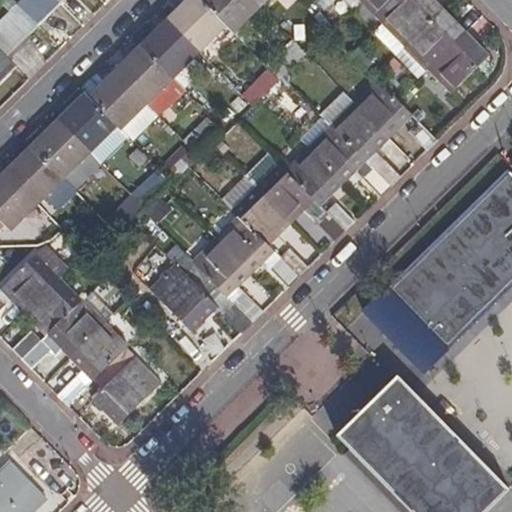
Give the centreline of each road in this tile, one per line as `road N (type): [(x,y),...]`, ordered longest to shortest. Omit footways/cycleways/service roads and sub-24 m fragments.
road 1 (residential): [(107,486),(511,102)]
road 2 (residential): [(0,133),(139,0)]
road 3 (residential): [(107,486),(0,374)]
